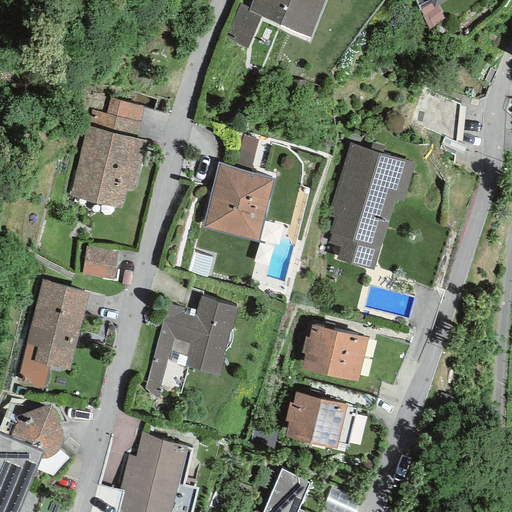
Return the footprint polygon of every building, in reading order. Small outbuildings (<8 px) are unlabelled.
[(252,0),(249,7),(248,11),(260,16),(311,35),(324,0),(252,0)] [(429,0),(434,8),(448,0),(429,0)] [(247,48),(260,16),(248,11),(249,7),(239,3),(225,39),(247,48)] [(106,114),(139,123),(143,108),(110,100),(106,114)] [(139,123),(106,114),(90,110),(68,197),(121,210),(126,190),(134,192),(147,141),(135,138),(139,123)] [(235,167),(250,172),(257,140),(242,135),(235,167)] [(414,164),(350,144),(328,216),(335,218),(328,243),(340,247),(336,259),(373,271),(396,199),(402,201),(414,164)] [(235,167),(217,162),(201,228),(258,244),(275,179),(250,172),(235,167)] [(118,252),(85,247),(81,276),(113,280),(118,252)] [(206,278),(211,258),(192,253),(187,274),(206,278)] [(88,292),(41,279),(17,380),(44,387),(49,365),(69,370),(88,292)] [(237,309),(200,296),(196,311),(186,308),(185,310),(167,304),(144,388),(155,399),(158,398),(161,390),(179,394),(187,368),(219,377),(237,309)] [(311,325),(308,338),(304,337),(300,354),(304,355),(301,369),(358,382),(368,338),(311,325)] [(336,450),(346,405),(295,393),(292,404),(289,403),(286,415),(284,422),(288,423),(285,438),(336,450)] [(51,404),(14,418),(17,423),(13,426),(10,438),(0,433),(0,511),(17,511),(40,460),(43,460),(48,460),(54,457),(59,451),(62,445),(63,437),(61,429),(51,404)] [(273,451),(277,431),(252,426),(249,446),(273,451)] [(186,448),(141,432),(136,456),(128,455),(120,490),(123,490),(118,510),(124,511),(191,511),(197,490),(183,487),(192,450),(186,448)] [(296,511),(309,482),(281,470),(263,511),(296,511)] [(331,487),(320,510),(324,511),(354,511),(360,500),(331,487)]
